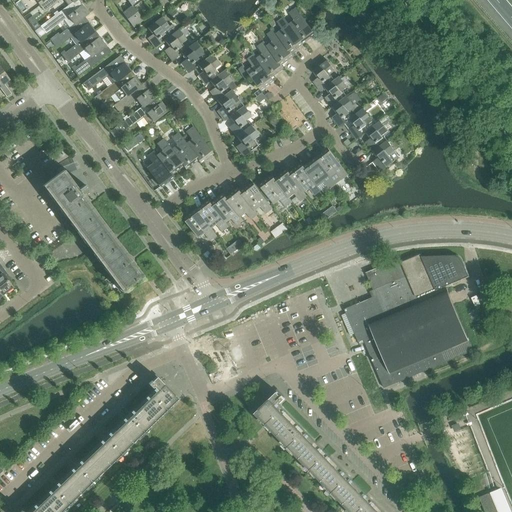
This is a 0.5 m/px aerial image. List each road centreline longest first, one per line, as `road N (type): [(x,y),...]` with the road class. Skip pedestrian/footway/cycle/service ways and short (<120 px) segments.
road 1 (residential): [(420,511),(300,388),(288,363),(201,394),(183,350)]
road 2 (tertiary): [(511,236),(443,230),(363,242),(247,288)]
road 3 (residential): [(1,499),(134,371),(183,350)]
road 4 (residential): [(100,0),(118,37),(188,87),(229,174)]
road 5 (residential): [(150,219),(52,88)]
road 6 (tertiary): [(120,342),(0,391)]
road 7 (residential): [(0,317),(42,286),(0,230)]
